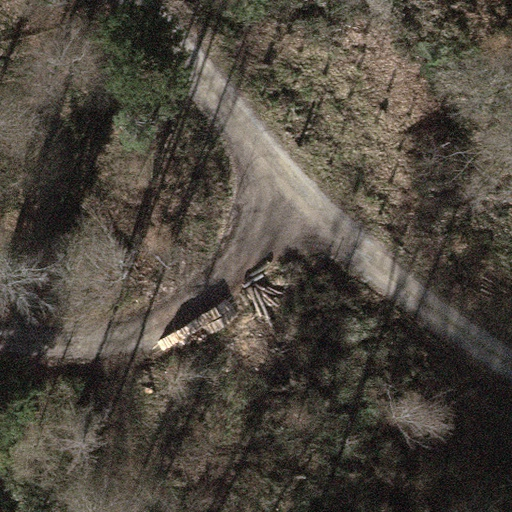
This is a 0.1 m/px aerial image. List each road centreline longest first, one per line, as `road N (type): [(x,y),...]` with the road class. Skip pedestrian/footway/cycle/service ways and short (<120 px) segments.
road 1 (track): [(140,0),(289,196),(511,349)]
road 2 (track): [(0,322),(84,333),(209,308)]
road 3 (track): [(289,196),(209,308)]
